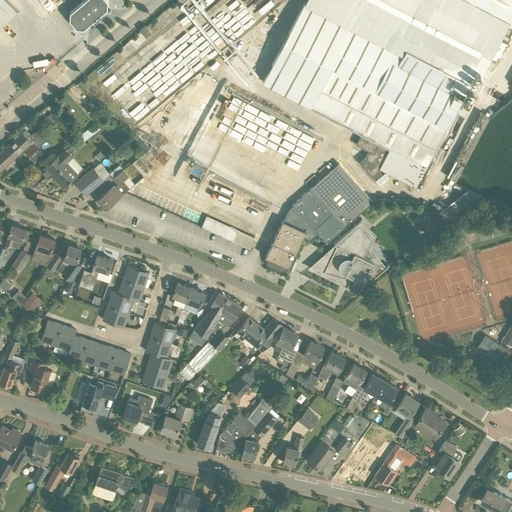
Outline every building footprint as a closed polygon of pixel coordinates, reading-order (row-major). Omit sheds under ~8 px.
[(0,0),(0,25),(16,10),(7,0),(0,0)] [(108,0),(107,0),(83,0),(70,11),(69,19),(76,27),(84,28),(96,18),(97,19),(97,18),(100,16),(101,16),(99,14),(107,8),(108,0)] [(264,80),(312,106),(362,132),(356,144),(368,151),(365,156),(358,161),(374,180),(382,173),(379,169),(380,167),(415,186),(435,148),(451,118),(470,80),(477,84),(492,53),(499,39),(509,19),(511,13),(511,0),(305,0),(291,27),(264,80)] [(151,32),(146,27),(145,25),(139,29),(145,37),(151,32)] [(499,57),(506,43),(499,39),(492,53),(499,57)] [(119,119),(113,114),(110,118),(116,123),(119,119)] [(49,115),(42,120),(49,129),(56,123),(49,115)] [(70,123),(66,128),(73,135),(78,131),(70,123)] [(42,135),(37,129),(26,138),(21,132),(8,144),(17,154),(18,155),(31,142),(32,143),(42,135)] [(34,142),(32,144),(25,151),(34,161),(43,153),(34,142)] [(8,144),(0,152),(0,170),(17,154),(8,144)] [(67,160),(72,155),(66,148),(59,155),(58,154),(41,170),(48,177),(52,173),(64,185),(69,180),(69,181),(78,173),(67,160)] [(100,151),(95,156),(98,159),(103,155),(100,151)] [(374,200),(344,162),(313,190),(311,188),(293,204),(293,205),(289,209),(284,220),(282,220),(265,256),(267,265),(282,272),(289,267),(296,252),(304,236),(310,240),(318,233),(327,242),(374,200)] [(103,179),(93,168),(76,182),(85,194),(103,179)] [(104,209),(130,188),(123,180),(128,176),(123,170),(113,177),(118,184),(115,186),(114,185),(97,199),(104,209)] [(375,181),(378,185),(390,176),(386,172),(375,181)] [(453,220),(432,208),(430,212),(429,214),(429,215),(429,217),(428,218),(428,220),(428,222),(429,223),(429,225),(430,227),(430,228),(431,230),(432,232),(434,235),(453,220)] [(254,237),(206,216),(202,227),(249,249),(254,237)] [(372,238),(358,223),(362,220),(362,219),(333,243),(335,245),(323,271),(345,277),(347,274),(351,276),(348,281),(348,282),(347,283),(347,284),(347,285),(348,286),(348,287),(348,288),(349,289),(350,290),(351,290),(351,291),(353,291),(354,292),(356,292),(357,291),(359,291),(359,290),(361,289),(361,288),(364,283),(367,284),(389,265),(388,264),(385,267),(363,256),(372,238)] [(26,229),(12,224),(8,236),(5,246),(11,248),(12,246),(19,248),(22,241),(26,229)] [(47,265),(47,266),(55,254),(50,252),(55,239),(40,234),(35,247),(36,248),(32,257),(31,260),(47,265)] [(81,248),(69,244),(64,258),(70,261),(62,273),(71,279),(81,265),(76,262),(81,248)] [(30,254),(22,249),(12,265),(20,270),(30,254)] [(62,256),(56,252),(55,254),(47,266),(48,266),(53,269),(53,270),(62,256)] [(112,259),(97,254),(92,267),(93,268),(92,273),(84,270),(79,286),(92,290),(100,269),(108,272),(112,259)] [(149,272),(129,265),(123,279),(144,286),(149,272)] [(11,285),(5,278),(0,283),(0,284),(6,290),(11,285)] [(123,279),(118,293),(133,299),(139,301),(144,286),(123,279)] [(186,301),(191,288),(177,282),(172,295),(186,301)] [(204,293),(191,288),(186,301),(199,306),(204,293)] [(13,296),(20,303),(27,296),(19,289),(13,296)] [(33,292),(22,304),(31,312),(36,306),(41,300),(33,292)] [(133,299),(118,293),(118,294),(113,292),(108,305),(128,313),(133,299)] [(12,298),(8,293),(2,298),(7,304),(12,298)] [(217,319),(227,304),(230,300),(219,293),(207,313),(192,331),(189,337),(201,345),(211,329),(217,319)] [(240,307),(230,300),(217,319),(211,329),(214,332),(219,324),(221,326),(223,323),(228,326),(240,307)] [(108,305),(103,319),(123,326),(128,313),(108,305)] [(180,316),(183,308),(178,306),(175,313),(180,316)] [(170,309),(163,307),(160,319),(166,321),(170,309)] [(188,310),(183,308),(180,316),(185,318),(188,310)] [(29,313),(23,310),(19,321),(25,323),(29,313)] [(282,325),(273,318),(265,329),(248,317),(238,330),(263,350),(272,338),(275,334),(282,325)] [(62,325),(47,320),(41,340),(55,345),(62,325)] [(151,336),(171,343),(176,329),(155,322),(151,336)] [(68,355),(74,335),(76,329),(62,325),(55,345),(69,349),(67,355),(68,355)] [(511,325),(502,340),(503,340),(500,344),(486,335),(477,348),(497,361),(494,367),(498,370),(497,371),(503,375),(511,363),(509,362),(511,357),(511,325)] [(188,330),(180,327),(178,334),(186,337),(188,330)] [(291,348),(298,334),(283,327),(279,336),(276,340),(276,341),(277,341),(273,349),(280,352),(278,356),(291,362),(296,350),(291,348)] [(228,337),(221,331),(211,342),(218,349),(228,337)] [(82,360),(88,340),(74,335),(68,355),(82,360)] [(171,343),(151,336),(146,351),(152,353),(172,359),(167,357),(171,343)] [(19,342),(13,339),(6,355),(12,358),(13,355),(14,355),(19,342)] [(96,364),(102,344),(88,340),(82,360),(96,364)] [(303,353),(304,354),(300,361),(314,368),(317,361),(324,347),(310,340),(303,353)] [(110,369),(116,349),(102,344),(96,364),(110,369)] [(131,354),(116,349),(110,369),(124,374),(131,354)] [(345,358),(331,351),(324,365),(319,375),(326,379),(331,368),(338,372),(345,358)] [(152,353),(150,359),(147,367),(167,373),(172,359),(152,353)] [(251,359),(246,355),(239,362),(245,367),(251,359)] [(190,365),(200,370),(204,362),(194,357),(190,365)] [(8,359),(5,365),(4,365),(0,376),(0,381),(10,385),(13,377),(18,379),(23,365),(8,359)] [(51,370),(43,368),(45,364),(33,360),(28,372),(34,374),(30,386),(44,391),(51,370)] [(298,366),(291,362),(286,374),(293,377),(298,366)] [(346,375),(343,381),(343,382),(349,385),(356,389),(360,383),(367,370),(353,362),(346,375)] [(147,367),(142,381),(163,387),(167,373),(147,367)] [(312,389),(318,377),(311,373),(307,380),(305,385),(312,389)] [(384,380),(372,373),(365,386),(360,383),(356,389),(351,398),(347,407),(346,407),(353,411),(358,402),(360,402),(363,402),(369,390),(376,394),(384,380)] [(206,378),(205,379),(200,374),(192,383),(196,387),(202,381),(208,387),(212,384),(206,378)] [(289,378),(282,374),(278,380),(285,384),(289,378)] [(305,385),(307,380),(298,375),(295,380),(305,385)] [(250,386),(240,377),(231,388),(240,396),(250,386)] [(333,400),(343,382),(343,381),(336,377),(326,396),(333,400)] [(397,388),(384,380),(376,394),(383,398),(379,405),(385,408),(383,411),(388,413),(394,404),(389,402),(397,388)] [(100,396),(113,400),(117,388),(98,381),(97,385),(89,383),(82,404),(96,408),(100,396)] [(169,406),(172,395),(163,393),(160,404),(169,406)] [(418,401),(406,393),(396,407),(408,414),(395,432),(401,436),(414,417),(410,413),(418,401)] [(153,400),(139,395),(136,404),(127,401),(122,417),(136,421),(140,409),(148,412),(149,412),(149,411),(153,400)] [(347,396),(342,405),(347,407),(351,398),(347,396)] [(263,398),(247,418),(255,425),(268,410),(267,409),(271,405),(263,398)] [(216,401),(213,411),(223,414),(226,404),(216,401)] [(181,418),(189,420),(193,408),(180,404),(175,418),(166,415),(161,430),(176,435),(181,418)] [(445,421),(432,413),(434,411),(426,406),(414,426),(434,438),(445,421)] [(319,417),(306,408),(298,420),(310,429),(319,417)] [(258,440),(253,439),(258,433),(261,436),(277,418),(268,410),(255,425),(246,436),(245,439),(241,454),(254,457),(258,440)] [(149,412),(148,412),(144,423),(152,426),(160,415),(149,411),(149,412)] [(246,436),(255,425),(247,418),(239,411),(219,435),(216,449),(232,452),(244,438),(245,439),(246,436)] [(218,424),(217,424),(220,416),(209,412),(206,420),(205,420),(197,443),(210,448),(218,424)] [(345,426),(336,420),(333,425),(341,431),(345,426)] [(21,433),(12,428),(11,430),(2,425),(0,427),(0,444),(1,443),(12,449),(21,433)] [(460,425),(454,429),(458,435),(464,432),(460,425)] [(297,456),(300,457),(304,437),(296,436),(294,447),(286,446),(282,461),(295,464),(297,456)] [(350,441),(343,437),(335,448),(341,453),(350,441)] [(459,461),(450,456),(456,447),(445,440),(439,449),(445,453),(436,467),(437,468),(449,476),(459,461)] [(11,468),(19,472),(28,455),(43,460),(48,445),(35,441),(33,448),(25,446),(23,451),(21,451),(11,468)] [(334,451),(321,441),(307,460),(319,469),(327,458),(328,459),(334,451)] [(364,442),(346,467),(354,472),(367,453),(369,455),(373,449),(364,442)] [(403,461),(410,465),(416,457),(402,448),(397,444),(375,475),(388,484),(403,461)] [(388,444),(380,456),(385,460),(393,448),(388,444)] [(65,468),(71,472),(79,457),(68,451),(63,460),(61,458),(53,471),(54,472),(46,486),(53,489),(61,475),(61,476),(65,468)] [(369,455),(367,453),(354,472),(360,476),(362,473),(367,477),(377,461),(369,455)] [(4,461),(0,468),(0,477),(4,480),(12,466),(4,461)] [(48,469),(40,465),(32,480),(40,484),(48,469)] [(135,477),(102,466),(100,472),(99,471),(97,475),(98,475),(96,482),(92,491),(113,498),(116,489),(117,485),(123,487),(122,488),(130,491),(135,477)] [(71,485),(63,481),(57,492),(65,496),(71,485)] [(167,486),(154,481),(152,488),(148,487),(146,493),(142,491),(127,511),(149,511),(153,501),(162,504),(167,486)] [(190,491),(180,488),(174,507),(168,505),(166,511),(182,511),(183,511),(186,511),(204,511),(212,502),(200,499),(201,498),(189,494),(190,491)] [(511,500),(488,488),(481,502),(492,507),(491,508),(497,511),(508,511),(511,505),(511,500)] [(247,511),(249,506),(235,502),(234,506),(226,504),(224,511),(247,511)]
